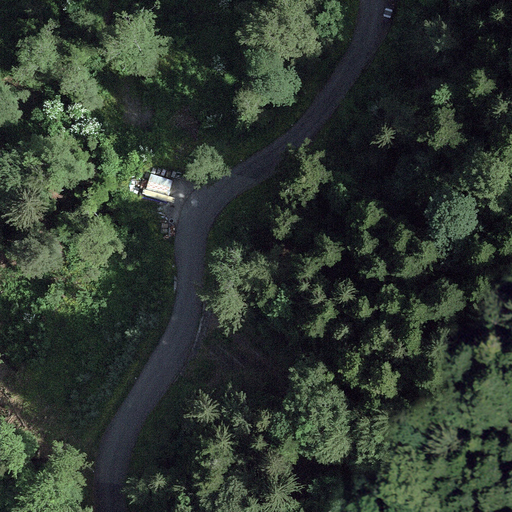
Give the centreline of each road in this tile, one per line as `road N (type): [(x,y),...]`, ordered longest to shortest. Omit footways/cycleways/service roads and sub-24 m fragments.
road 1 (unclassified): [(377,0),(373,36),(320,116),(278,157),(225,186),(195,220),(187,317),(122,436),(110,489),(114,511)]
road 2 (unclassified): [(386,511),(368,476),(335,462),(315,484),(322,511)]
